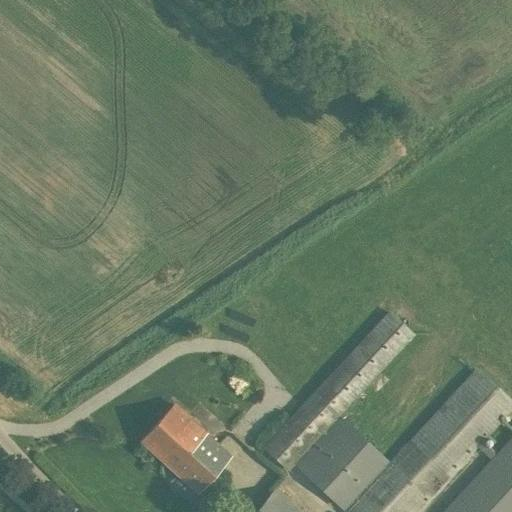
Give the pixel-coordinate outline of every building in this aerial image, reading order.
[(388,462),(339,417),(412,337),(385,312),(261,448),(288,472),(294,465),(344,511),(417,511),(511,409),(511,406),(473,370),(388,462)] [(140,441),(162,461),(174,448),(177,451),(179,449),(197,466),(216,445),(173,405),(140,441)] [(511,511),(511,436),(495,455),(482,443),(477,447),(490,460),(489,461),(441,511),(511,511)] [(174,448),(162,461),(197,492),(229,457),(216,445),(197,466),(179,449),(177,451),(174,448)] [(301,511),(274,488),(252,511),(301,511)]
